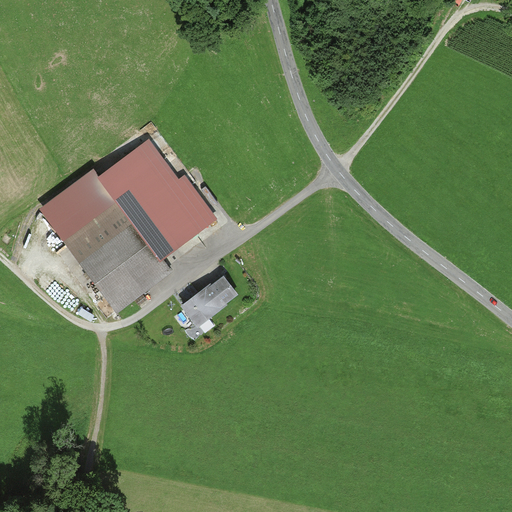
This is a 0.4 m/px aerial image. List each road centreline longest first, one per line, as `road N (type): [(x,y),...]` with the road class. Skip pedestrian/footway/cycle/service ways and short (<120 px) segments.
road 1 (track): [(481,0),(455,19),(338,171),(142,313),(114,327),(84,324),(0,254)]
road 2 (tertiary): [(270,0),(304,113),(338,171),(414,245),(511,320)]
